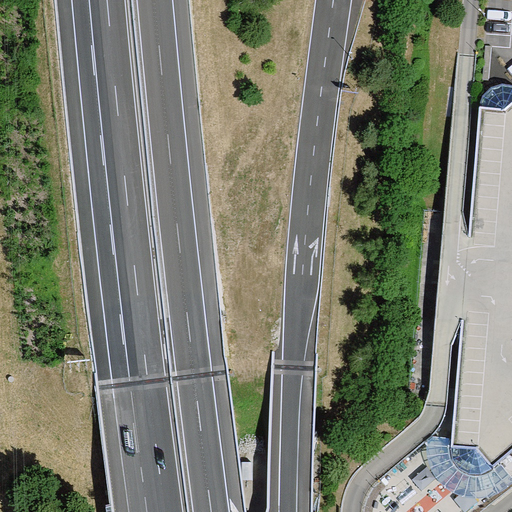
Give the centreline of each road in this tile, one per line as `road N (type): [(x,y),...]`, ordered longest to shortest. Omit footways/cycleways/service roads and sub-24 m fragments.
road 1 (motorway): [(105,0),(164,511)]
road 2 (motorway): [(212,511),(155,0)]
road 3 (motorway): [(288,511),(305,241),(333,0)]
